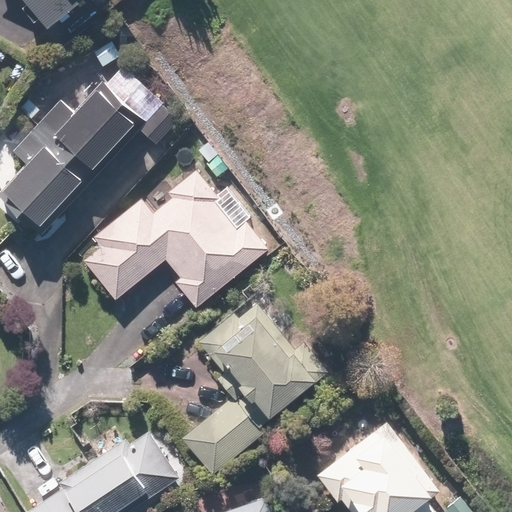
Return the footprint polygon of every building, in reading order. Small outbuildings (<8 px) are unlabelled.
[(18,0),(24,8),(21,10),(34,26),(39,22),(45,30),(83,0),(18,0)] [(142,119),(99,81),(71,111),(58,100),(12,152),(24,163),(0,189),(0,196),(37,230),(82,180),(65,165),(74,155),(94,173),(142,119)] [(218,198),(193,170),(150,210),(137,197),(91,240),(97,246),(80,262),(116,301),(162,258),(179,276),(173,282),(199,310),(266,247),(240,221),(235,226),(213,203),(218,198)] [(285,355),(251,316),(209,354),(222,370),(214,377),(229,394),(179,438),(211,475),(273,421),(269,416),(312,379),(289,353),(285,355)] [(383,421),(314,475),(334,500),(338,496),(350,511),(434,511),(425,500),(438,490),(383,421)] [(129,511),(177,481),(144,431),(26,509),(27,511),(129,511)] [(269,511),(265,496),(216,511),(269,511)]
